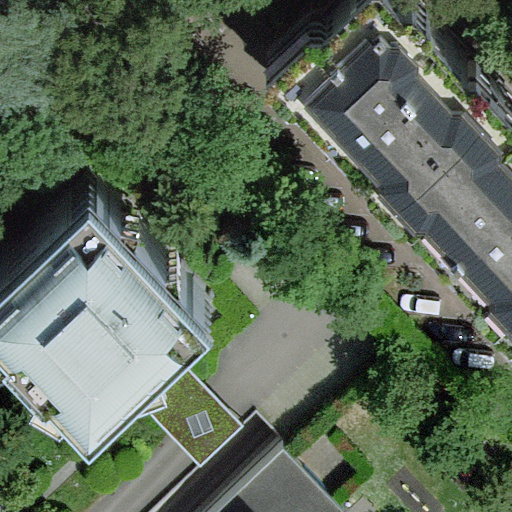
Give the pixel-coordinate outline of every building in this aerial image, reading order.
[(470,47),(425,0),(336,0),(288,45),(301,56),(299,78),(369,152),(391,152),(401,164),(501,70),(480,48),(470,47)] [(511,82),(501,70),(401,164),(411,173),(410,195),(480,270),(502,270),(511,280),(511,82)] [(93,163),(0,250),(0,337),(1,339),(17,330),(43,359),(36,375),(63,391),(69,386),(92,410),(125,379),(141,364),(146,367),(167,358),(161,344),(167,339),(215,293),(93,163)] [(141,364),(125,379),(169,426),(185,442),(200,459),(241,419),(225,402),(196,371),(167,339),(161,344),(167,358),(146,367),(141,364)] [(285,441),(209,511),(350,511),(352,511),(293,449),(285,441)]
